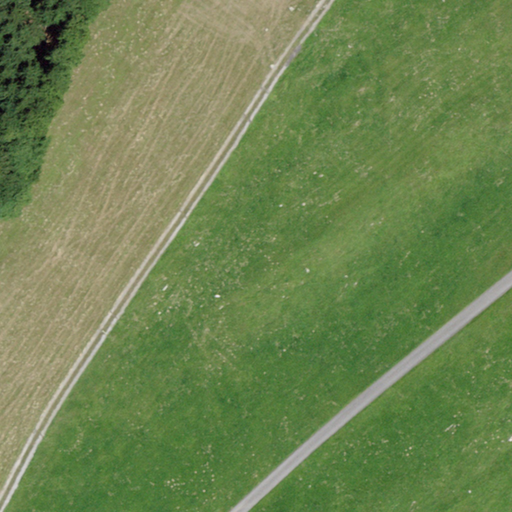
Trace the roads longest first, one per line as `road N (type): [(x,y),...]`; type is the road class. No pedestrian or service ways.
road 1 (track): [(0,507),(36,433),(335,0)]
road 2 (unclassified): [(511,275),(237,511)]
